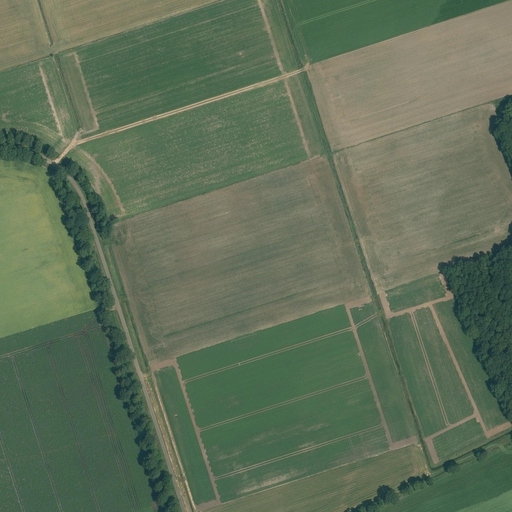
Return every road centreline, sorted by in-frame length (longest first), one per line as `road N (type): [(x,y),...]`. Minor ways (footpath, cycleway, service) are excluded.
road 1 (unclassified): [(184,511),(77,188),(44,157),(0,149)]
road 2 (track): [(354,511),(511,438)]
